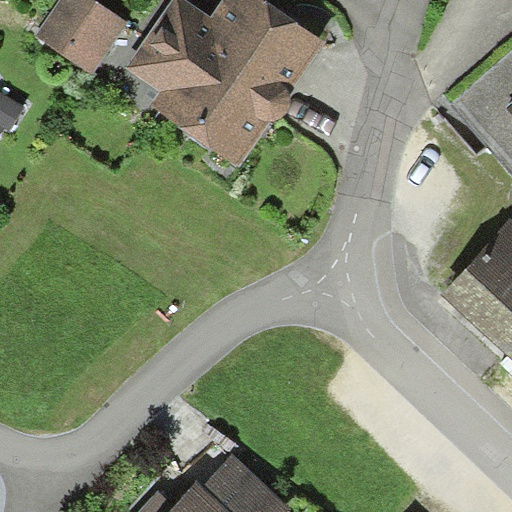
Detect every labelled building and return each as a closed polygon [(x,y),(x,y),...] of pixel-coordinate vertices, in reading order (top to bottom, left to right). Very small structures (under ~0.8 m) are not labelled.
[(72,0),(56,0),(32,38),(88,74),(118,29),(72,0)] [(142,118),(224,173),(305,51),(227,0),(220,0),(202,28),(169,7),(126,72),(158,93),(142,118)] [(511,234),(503,226),(438,299),(505,359),(511,350),(511,234)] [(193,491),(213,511),(271,511),(222,462),(193,491)] [(171,511),(213,511),(193,491),(171,511)] [(160,511),(149,501),(137,511),(160,511)]
